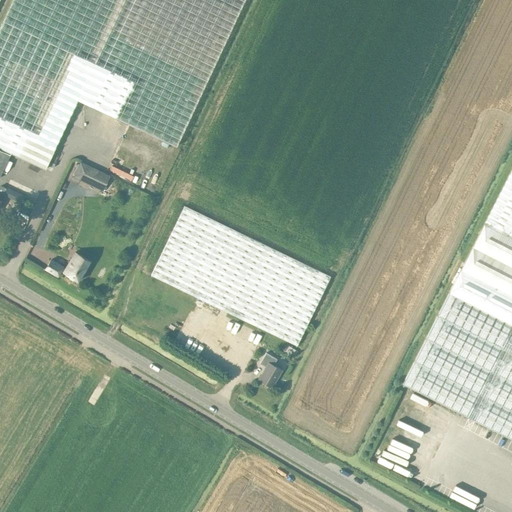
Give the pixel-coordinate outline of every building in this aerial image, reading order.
[(13,0),(14,0),(0,29),(0,175),(8,159),(10,154),(46,171),(57,148),(79,100),(125,0),(13,0)] [(125,0),(79,100),(85,103),(176,146),(244,0),(243,0),(125,0)] [(81,160),(74,175),(104,188),(110,173),(81,160)] [(511,169),(403,384),(511,438),(511,169)] [(330,276),(184,206),(151,275),(297,346),(330,276)] [(63,268),(51,261),(45,270),(57,278),(61,272),(77,283),(90,262),(75,253),(65,270),(63,269),(63,268)] [(266,367),(258,380),(271,387),(281,370),(273,365),(277,359),(266,353),(260,363),(266,367)]
